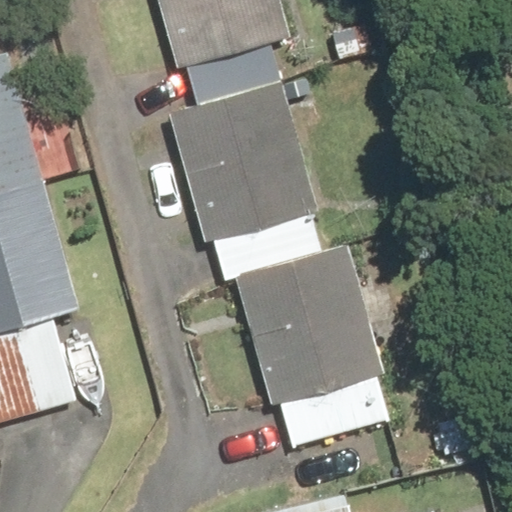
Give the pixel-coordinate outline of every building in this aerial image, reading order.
[(169,0),(199,101),(297,73),(285,35),(300,30),(291,0),(169,0)] [(23,46),(0,52),(0,328),(63,311),(93,303),(23,46)] [(247,270),(331,245),(321,210),(335,206),(297,73),(199,101),(174,108),(212,240),(226,236),(237,273),(247,270)] [(298,444),(400,415),(388,372),(399,369),(360,237),(331,245),(247,270),(298,444)] [(0,452),(11,449),(3,420),(86,397),(63,311),(0,328),(0,452)] [(338,511),(336,502),(294,511),(338,511)]
